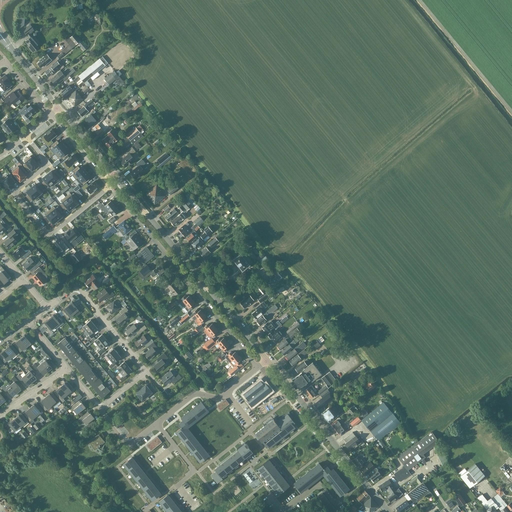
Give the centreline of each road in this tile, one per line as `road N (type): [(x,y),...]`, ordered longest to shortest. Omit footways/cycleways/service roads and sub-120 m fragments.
road 1 (residential): [(106,183),(49,236),(12,192),(48,163),(25,135)]
road 2 (tertiary): [(363,480),(266,359)]
road 3 (residential): [(145,371),(75,286),(46,308)]
road 4 (residential): [(269,493),(283,511),(318,483),(334,503),(363,480)]
road 5 (residential): [(157,423),(192,395),(218,398),(257,368)]
